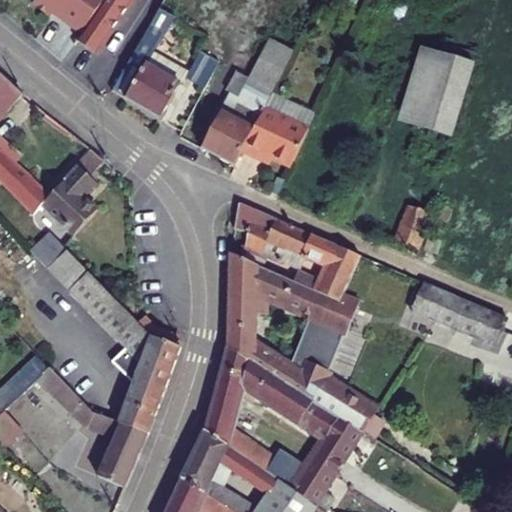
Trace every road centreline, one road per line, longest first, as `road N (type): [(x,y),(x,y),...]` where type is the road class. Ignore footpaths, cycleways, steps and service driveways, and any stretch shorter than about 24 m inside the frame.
road 1 (residential): [(167,184),(219,184),(511,306)]
road 2 (residential): [(167,184),(202,257),(206,322),(198,368),(141,511)]
road 3 (residential): [(0,41),(167,184)]
